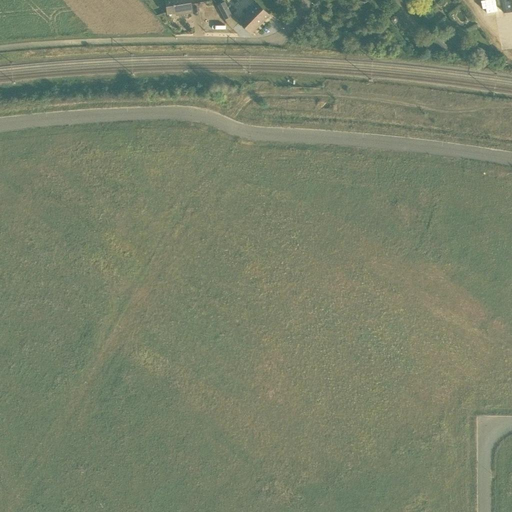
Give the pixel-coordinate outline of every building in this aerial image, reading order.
[(192,12),(189,0),(165,0),(168,14),(180,12),(180,14),(192,12)] [(428,0),(421,0),(418,4),(425,9),(430,1),(428,0)] [(511,0),(501,0),(504,12),(511,10),(511,0)] [(224,19),(225,19),(232,15),(225,1),(217,5),(224,19)] [(251,33),(269,15),(256,3),(238,21),(251,33)] [(441,50),(446,45),(447,45),(435,32),(430,38),(441,50)]
